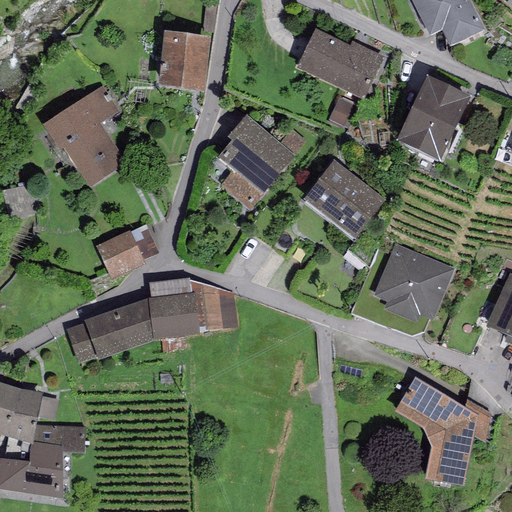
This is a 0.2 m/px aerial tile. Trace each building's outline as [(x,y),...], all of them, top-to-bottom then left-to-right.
[(413,0),(423,20),(431,36),(444,29),(452,45),(481,32),(465,0),(413,0)] [(315,35),(299,70),(363,99),(380,60),(357,49),(354,48),(352,52),(315,35)] [(208,44),(167,39),(161,89),(202,93),(204,74),(208,44)] [(446,91),(427,83),(401,145),(445,164),(472,102),(446,91)] [(100,93),(47,127),(60,147),(65,144),(91,185),(123,164),(97,124),(113,113),(100,93)] [(341,96),(332,121),(353,128),(362,103),(341,96)] [(248,126),(221,160),(265,196),(292,162),(248,126)] [(333,167),(306,201),(353,238),(380,204),(333,167)] [(99,252),(110,276),(141,263),(130,238),(99,252)] [(449,274),(397,252),(378,297),(394,304),(391,309),(402,313),(415,318),(417,313),(431,319),(449,274)] [(511,279),(510,279),(489,329),(509,338),(508,339),(506,346),(511,348),(511,279)] [(97,355),(99,361),(152,342),(198,337),(198,334),(235,328),(230,295),(189,284),(189,282),(149,286),(151,301),(147,302),(85,324),(86,326),(68,333),(78,362),(97,355)] [(462,488),(474,418),(469,415),(414,382),(398,412),(439,433),(427,481),(462,488)] [(0,470),(0,491),(61,501),(61,474),(60,455),(82,455),(83,428),(52,427),(57,402),(41,399),(41,397),(4,388),(0,386),(0,437),(17,441),(29,445),(29,450),(29,467),(1,463),(0,470)]
